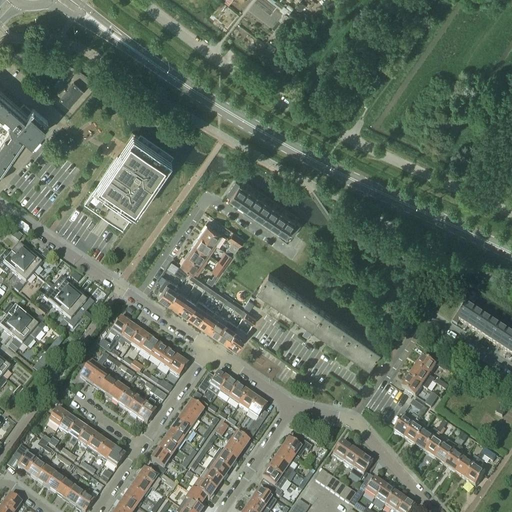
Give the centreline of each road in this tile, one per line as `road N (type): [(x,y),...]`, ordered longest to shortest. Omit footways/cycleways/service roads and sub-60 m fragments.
road 1 (secondary): [(511,252),(223,110),(62,0)]
road 2 (unclassified): [(511,216),(316,123),(139,0)]
road 3 (residential): [(289,250),(206,195),(134,299)]
road 4 (residential): [(368,395),(423,319),(511,369)]
road 5 (residential): [(0,208),(134,299)]
road 6 (residential): [(368,395),(258,323)]
road 7 (residential): [(221,511),(292,406)]
road 8 (residential): [(141,448),(209,347)]
road 9 (residential): [(353,421),(435,511)]
